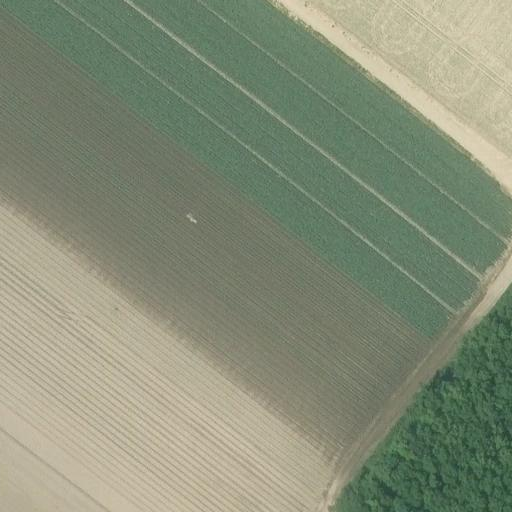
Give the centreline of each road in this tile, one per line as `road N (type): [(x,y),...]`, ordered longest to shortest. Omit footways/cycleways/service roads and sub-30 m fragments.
road 1 (track): [(329,511),(369,439),(511,269)]
road 2 (track): [(283,0),(511,179)]
